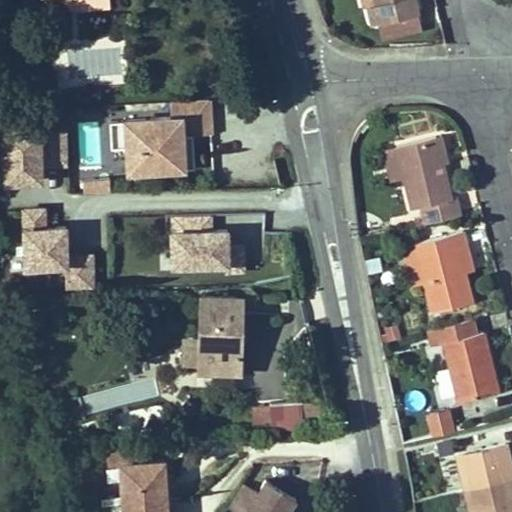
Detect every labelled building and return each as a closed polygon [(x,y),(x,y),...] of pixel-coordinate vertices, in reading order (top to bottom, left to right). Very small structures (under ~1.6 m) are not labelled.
[(370,23),(391,18),(417,11),(414,0),(365,0),(370,23)] [(420,25),(417,11),(391,18),(394,31),(420,25)] [(215,131),(213,99),(172,102),(173,110),(122,113),(126,171),(191,167),(189,133),(215,131)] [(41,163),(68,164),(70,119),(0,117),(0,178),(41,179),(41,163)] [(441,135),(435,136),(441,163),(448,162),(441,135)] [(450,198),(441,163),(435,136),(395,146),(403,179),(410,209),(419,206),(424,224),(460,216),(455,196),(450,198)] [(387,183),(403,179),(395,146),(379,150),(387,183)] [(84,191),(111,190),(110,175),(84,175),(84,191)] [(47,202),(21,203),(25,270),(68,267),(69,286),(98,284),(96,250),(72,251),(70,218),(48,220),(47,202)] [(233,234),(233,224),(214,225),(210,212),(156,214),(158,272),(249,269),(247,233),(233,234)] [(471,302),(465,272),(459,249),(467,247),(463,231),(413,243),(429,312),(471,302)] [(467,247),(459,249),(465,272),(472,270),(467,247)] [(241,297),(200,297),(200,337),(200,363),(200,371),(240,371),(241,316),(241,297)] [(492,393),(486,368),(491,367),(482,332),(475,334),(471,320),(426,331),(430,346),(442,343),(458,402),(492,393)] [(389,340),(400,338),(396,324),(385,327),(389,340)] [(183,363),(200,363),(200,337),(183,337),(183,363)] [(498,391),(491,367),(486,368),(492,393),(498,391)] [(301,402),(270,403),(272,428),(302,426),(301,402)] [(433,435),(452,431),(449,420),(430,424),(433,435)] [(511,511),(511,469),(506,443),(457,455),(470,511),(511,511)] [(171,511),(168,450),(119,453),(122,511),(171,511)] [(290,511),(299,500),(267,478),(243,511),(290,511)]
